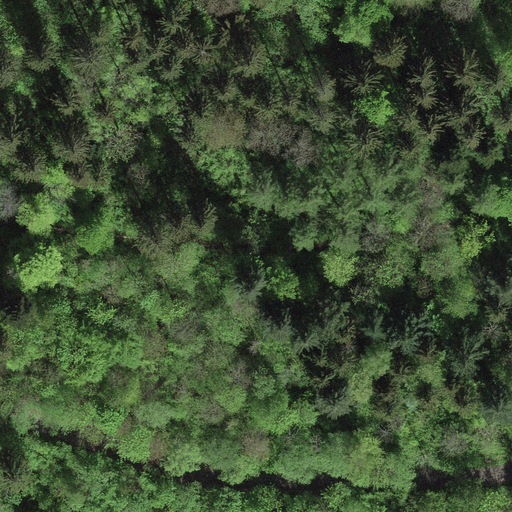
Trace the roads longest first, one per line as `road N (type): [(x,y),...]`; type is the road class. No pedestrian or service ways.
road 1 (track): [(0,219),(232,247),(338,248),(453,226),(511,193)]
road 2 (residential): [(511,464),(241,474),(176,463),(51,418),(0,411)]
